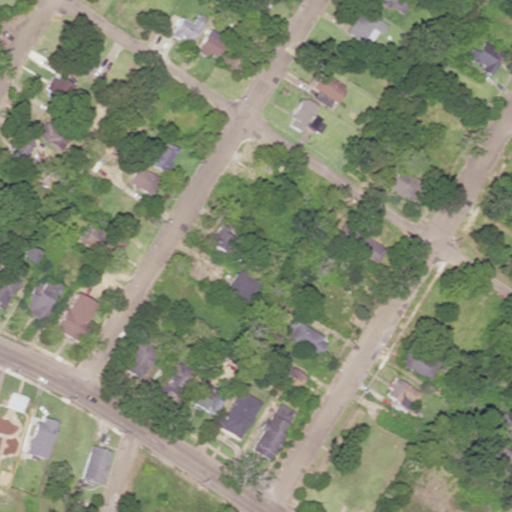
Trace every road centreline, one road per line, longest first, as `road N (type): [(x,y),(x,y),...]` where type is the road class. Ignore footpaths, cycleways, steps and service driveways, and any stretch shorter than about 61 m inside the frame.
road 1 (residential): [(511,293),(61,0)]
road 2 (residential): [(271,511),(511,116)]
road 3 (residential): [(76,393),(311,0)]
road 4 (secondary): [(0,354),(269,511)]
